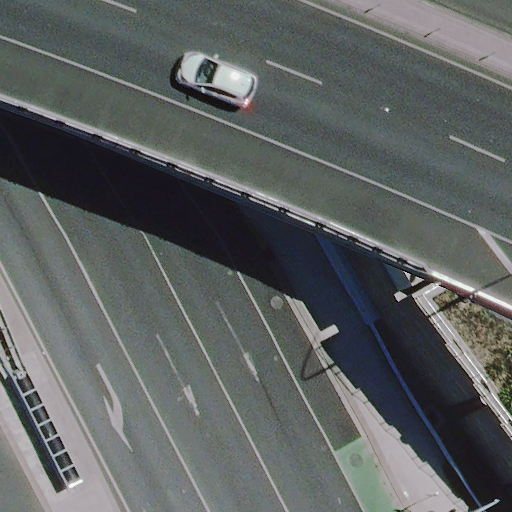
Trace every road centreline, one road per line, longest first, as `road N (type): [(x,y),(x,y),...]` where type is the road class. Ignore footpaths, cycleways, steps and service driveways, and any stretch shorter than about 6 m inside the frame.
road 1 (primary): [(0,104),(221,511)]
road 2 (trunk): [(511,164),(269,61),(91,0)]
